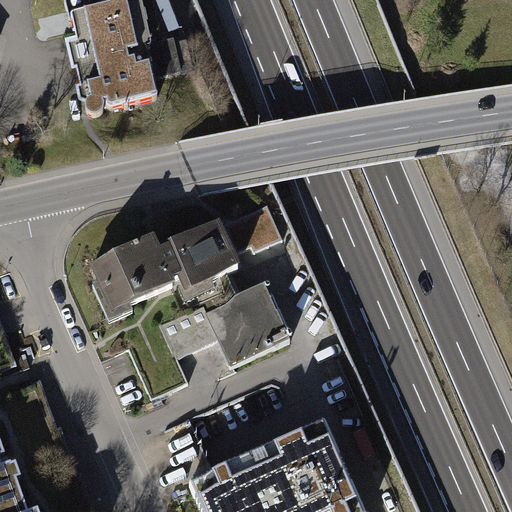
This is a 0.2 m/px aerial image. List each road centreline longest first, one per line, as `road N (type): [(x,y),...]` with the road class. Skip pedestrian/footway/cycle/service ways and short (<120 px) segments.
road 1 (motorway): [(253,0),(470,511)]
road 2 (motorway): [(511,463),(314,0)]
road 3 (secondary): [(22,203),(511,111)]
road 4 (residential): [(145,511),(51,305),(22,203)]
